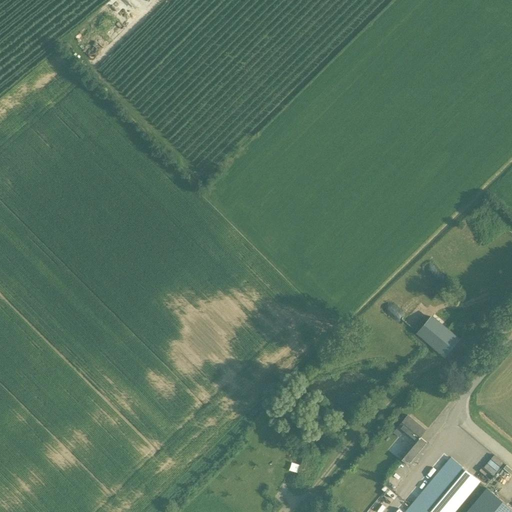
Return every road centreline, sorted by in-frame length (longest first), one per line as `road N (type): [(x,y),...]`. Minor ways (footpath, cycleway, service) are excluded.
road 1 (unclassified): [(511,459),(454,404),(511,337)]
road 2 (unknown): [(457,414),(384,511)]
